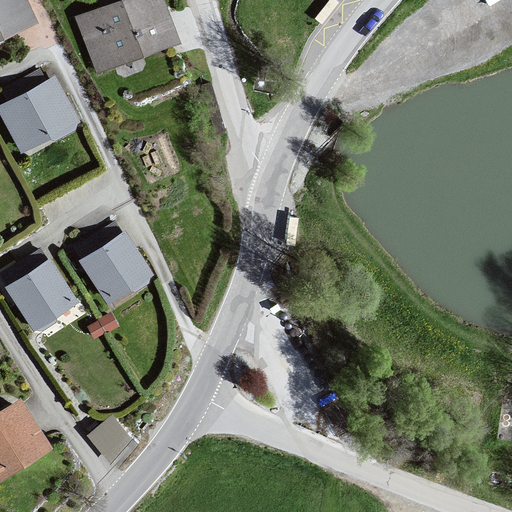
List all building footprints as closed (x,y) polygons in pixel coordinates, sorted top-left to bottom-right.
[(26,0),(0,0),(0,39),(36,22),(26,0)] [(166,0),(121,0),(74,15),(94,74),(181,43),(166,0)] [(53,77),(0,104),(0,117),(19,153),(77,124),(53,77)] [(122,232),(78,262),(106,306),(150,274),(122,232)] [(47,260),(5,289),(32,332),(75,303),(47,260)] [(23,401),(0,414),(0,487),(58,451),(23,401)] [(87,429),(108,454),(132,433),(112,409),(87,429)]
